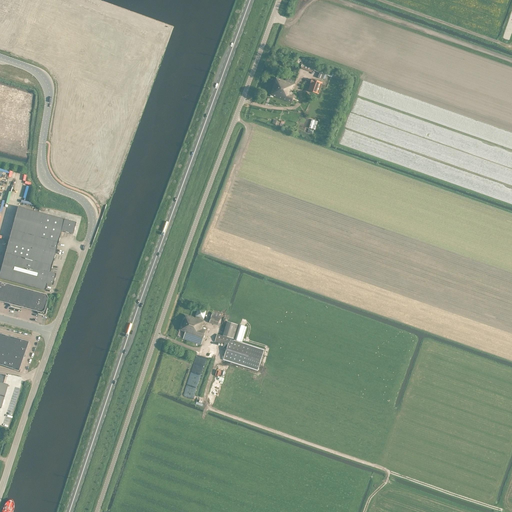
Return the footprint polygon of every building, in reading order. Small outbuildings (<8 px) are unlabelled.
[(320,72),(318,77),(323,79),(325,79),(328,71),(326,70),(321,68),(320,72)] [(268,94),(292,102),(299,85),(275,76),(268,94)] [(308,90),(317,94),(321,83),(312,79),(308,90)] [(18,206),(15,218),(38,224),(41,212),(18,206)] [(58,242),(61,230),(73,234),(76,222),(41,212),(38,224),(35,235),(58,242)] [(15,218),(12,229),(35,235),(38,224),(15,218)] [(9,241),(32,247),(35,235),(12,229),(9,241)] [(58,242),(35,235),(32,247),(55,253),(58,242)] [(29,259),(32,247),(9,241),(5,253),(29,259)] [(32,247),(29,259),(52,265),(55,253),(32,247)] [(0,277),(45,290),(47,283),(53,285),(56,273),(50,271),(52,265),(29,259),(5,253),(0,272),(0,277)] [(2,301),(5,302),(8,303),(10,306),(15,307),(20,287),(6,283),(2,301)] [(22,307),(29,309),(34,291),(20,287),(15,307),(20,309),(22,307)] [(46,294),(41,292),(34,291),(29,309),(36,311),(38,313),(43,315),(46,313),(47,308),(45,305),(48,297),(46,294)] [(209,322),(218,324),(222,312),(213,310),(209,322)] [(183,338),(201,344),(206,330),(205,330),(206,326),(203,325),(205,321),(184,314),(179,330),(185,332),(183,338)] [(223,336),(234,339),(239,325),(227,321),(223,336)] [(0,348),(7,350),(11,336),(3,334),(0,342),(0,348)] [(228,346),(224,359),(258,369),(264,350),(230,340),(230,338),(217,334),(215,341),(228,346)] [(20,339),(11,336),(7,350),(15,353),(18,346),(20,339)] [(18,346),(26,348),(29,341),(20,339),(18,346)] [(18,346),(15,353),(24,356),(26,348),(18,346)] [(7,350),(2,365),(10,367),(13,360),(15,353),(7,350)] [(13,360),(21,363),(24,356),(15,353),(13,360)] [(10,367),(18,370),(21,363),(13,360),(10,367)]
